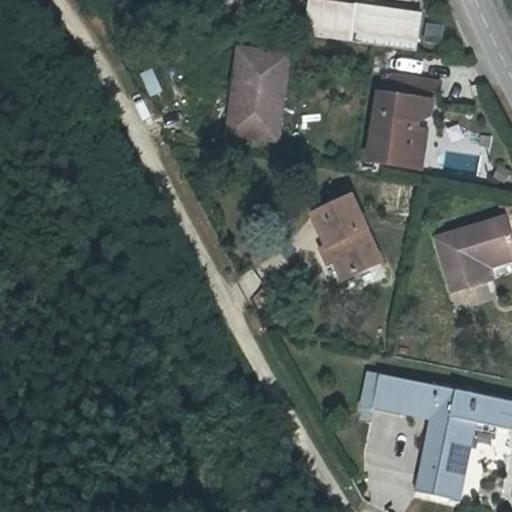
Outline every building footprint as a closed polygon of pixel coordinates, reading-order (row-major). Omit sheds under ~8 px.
[(314,0),(304,0),(300,35),(347,41),(352,4),(314,0)] [(363,45),(416,52),(421,12),(354,4),(349,44),(363,45)] [(438,43),(442,25),(425,20),(420,38),(438,43)] [(283,55),(236,52),(232,133),(278,136),(283,55)] [(359,168),(400,174),(405,136),(406,128),(418,118),(419,107),(425,108),(427,87),(382,81),(379,99),(369,98),(359,168)] [(405,136),(400,174),(413,176),(418,137),(405,136)] [(511,204),(500,202),(505,218),(511,219),(511,204)] [(326,254),(333,271),(341,288),(381,270),(353,207),(313,225),(326,254)] [(484,271),(511,260),(511,236),(508,225),(438,248),(456,301),(490,290),(484,271)] [(326,275),(333,271),(326,254),(318,257),(326,275)] [(511,271),(511,260),(484,271),(490,290),(498,287),(495,276),(511,271)] [(502,396),(367,368),(360,404),(386,410),(388,403),(429,411),(420,449),(412,448),(404,488),(440,494),(456,417),(496,426),(502,396)]
